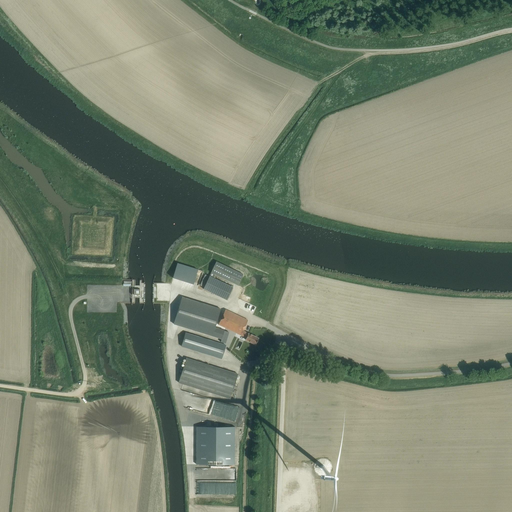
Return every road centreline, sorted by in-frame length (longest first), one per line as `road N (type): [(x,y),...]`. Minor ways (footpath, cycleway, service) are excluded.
road 1 (unclassified): [(268,324),(306,347),(394,375),(511,363)]
road 2 (track): [(324,80),(368,54),(511,32)]
